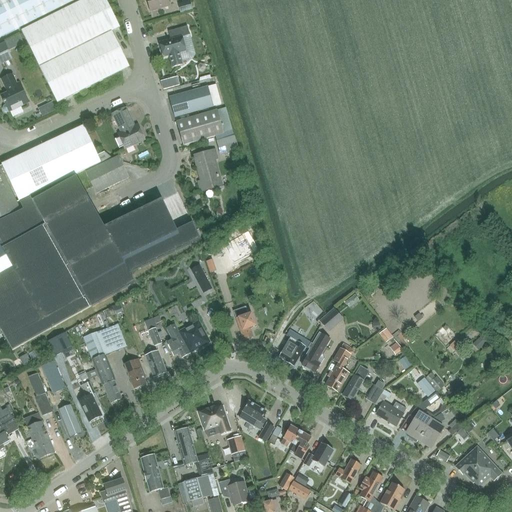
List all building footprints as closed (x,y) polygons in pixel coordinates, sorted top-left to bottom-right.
[(0,0),(0,39),(76,0),(0,0)] [(105,0),(84,0),(82,1),(21,31),(57,104),(122,72),(113,54),(120,50),(112,32),(120,28),(105,0)] [(167,0),(147,0),(150,10),(169,5),(167,0)] [(190,9),(187,0),(186,0),(177,3),(180,12),(190,9)] [(183,65),(180,53),(186,51),(183,38),(191,36),(188,27),(172,32),(174,39),(160,43),(164,57),(170,56),(173,67),(183,65)] [(4,46),(0,48),(0,63),(10,59),(4,46)] [(1,96),(6,105),(5,105),(4,106),(3,108),(3,111),(4,112),(6,113),(8,113),(9,112),(28,103),(19,83),(16,84),(11,74),(1,79),(8,93),(1,96)] [(208,88),(170,98),(175,117),(213,107),(221,105),(216,86),(208,88)] [(54,101),(49,104),(52,112),(58,109),(54,101)] [(135,127),(126,108),(114,114),(122,132),(119,133),(126,148),(145,139),(138,125),(135,127)] [(217,111),(217,110),(177,122),(184,146),(224,134),(224,133),(233,131),(226,108),(217,111)] [(83,126),(67,134),(84,171),(101,163),(83,126)] [(84,171),(67,134),(51,142),(68,179),(84,171)] [(217,141),(218,144),(221,155),(238,150),(234,136),(217,141)] [(68,179),(51,142),(34,149),(52,187),(68,179)] [(52,187),(34,149),(18,157),(36,194),(52,187)] [(218,159),(216,151),(195,157),(197,164),(199,163),(200,168),(198,169),(202,182),(199,182),(202,190),(223,185),(216,160),(218,159)] [(36,194),(18,157),(0,165),(0,167),(17,202),(19,201),(19,202),(30,197),(36,194)] [(96,194),(128,178),(118,157),(86,172),(96,194)] [(0,218),(20,209),(17,202),(0,167),(0,218)] [(0,329),(0,330),(1,332),(2,331),(13,351),(68,320),(92,307),(135,283),(76,177),(32,201),(30,197),(19,202),(19,201),(17,202),(20,209),(0,218),(0,329)] [(162,200),(105,228),(131,274),(201,240),(193,223),(177,231),(162,200)] [(200,267),(191,271),(203,294),(212,289),(200,267)] [(246,308),(234,313),(243,340),(253,337),(250,329),(256,327),(252,313),(248,314),(246,308)] [(344,320),(334,308),(319,321),(329,332),(344,320)] [(199,322),(179,332),(190,354),(210,343),(199,322)] [(116,325),(84,338),(100,381),(102,380),(111,402),(121,398),(112,376),(114,375),(106,354),(125,347),(116,325)] [(190,354),(179,332),(175,325),(167,329),(172,339),(166,342),(174,357),(179,354),(182,358),(190,354)] [(155,346),(162,344),(156,329),(149,331),(155,346)] [(294,333),(291,338),(279,358),(294,367),(305,347),(307,348),(311,343),(294,333)] [(331,339),(320,333),(306,355),(308,356),(302,365),(304,366),(304,368),(308,370),(309,369),(315,373),(321,364),(324,358),(323,354),(322,354),(331,339)] [(404,339),(400,334),(395,339),(405,351),(409,347),(403,340),(404,339)] [(395,356),(403,350),(397,343),(390,348),(395,356)] [(344,344),(341,349),(334,361),(338,363),(326,385),(337,392),(348,373),(343,370),(348,361),(349,358),(350,358),(354,352),(350,348),(344,344)] [(166,373),(158,351),(145,356),(154,378),(166,373)] [(31,363),(26,354),(19,358),(24,367),(31,363)] [(408,359),(404,354),(400,357),(404,362),(408,359)] [(144,379),(146,378),(139,360),(125,365),(134,389),(135,389),(138,392),(144,390),(144,386),(146,385),(144,379)] [(55,362),(44,367),(54,394),(55,394),(66,389),(55,362)] [(359,370),(357,372),(355,377),(354,376),(343,396),(352,401),(364,382),(363,382),(367,375),(359,370)] [(443,387),(436,378),(431,373),(425,378),(429,383),(437,392),(443,387)] [(36,397),(45,394),(38,374),(28,378),(36,397)] [(435,392),(424,379),(416,385),(428,398),(435,392)] [(101,405),(89,382),(83,385),(88,396),(79,401),(89,422),(101,416),(97,407),(101,405)] [(11,393),(7,384),(3,386),(7,395),(11,393)] [(374,404),(383,391),(374,385),(366,399),(374,404)] [(384,402),(386,398),(389,399),(392,395),(384,390),(382,394),(376,404),(381,407),(376,415),(396,426),(406,409),(396,403),(393,407),(384,402)] [(416,420),(408,433),(411,435),(409,437),(417,442),(418,440),(420,441),(432,420),(434,416),(427,412),(425,416),(420,413),(429,406),(430,407),(441,399),(436,393),(414,410),(410,416),(416,420)] [(43,416),(53,412),(45,394),(36,397),(35,398),(43,416)] [(266,413),(249,402),(239,418),(260,431),(266,421),(262,419),(266,413)] [(0,418),(1,420),(10,415),(6,408),(3,410),(0,404),(0,418)] [(59,410),(70,438),(82,433),(71,405),(59,410)] [(205,432),(218,427),(221,436),(231,432),(222,406),(215,408),(215,407),(198,413),(205,432)] [(24,420),(32,440),(47,434),(39,414),(24,420)] [(17,427),(13,419),(10,415),(1,420),(3,424),(0,426),(0,450),(4,448),(3,445),(9,441),(6,434),(17,427)] [(433,420),(432,420),(420,441),(431,448),(444,428),(438,424),(440,422),(434,419),(433,420)] [(452,436),(462,427),(458,422),(458,423),(455,420),(449,426),(452,429),(448,432),(452,436)] [(274,428),(267,424),(259,438),(265,442),(274,428)] [(294,444),(301,432),(290,425),(283,438),(284,439),(281,444),(286,447),(289,442),(294,444)] [(188,429),(175,433),(185,466),(198,463),(188,429)] [(312,438),(301,432),(294,444),(294,445),(290,451),(294,454),(293,456),(302,461),(310,446),(307,445),(312,438)] [(54,453),(47,434),(32,440),(39,459),(54,453)] [(274,445),(278,438),(273,434),(269,441),(274,445)] [(322,444),(312,461),(324,468),(334,451),(322,444)] [(503,474),(477,445),(466,454),(491,481),(492,479),(495,482),(503,474)] [(440,451),(436,457),(447,462),(450,457),(440,451)] [(245,452),(232,456),(234,463),(247,459),(245,452)] [(466,454),(456,463),(469,478),(471,477),(478,485),(479,484),(483,487),(491,481),(466,454)] [(154,455),(141,459),(150,493),(158,491),(160,500),(170,497),(168,488),(164,489),(154,455)] [(350,485),(361,466),(350,460),(344,471),(339,469),(335,476),(350,485)] [(372,472),(369,479),(366,478),(359,489),(363,491),(359,496),(366,500),(369,495),(372,497),(383,479),(372,472)] [(294,479),(286,474),(279,487),(287,492),(294,479)] [(188,502),(213,495),(208,476),(183,483),(188,502)] [(402,495),(407,487),(395,479),(391,486),(391,485),(382,499),(397,508),(403,496),(402,495)] [(106,492),(101,493),(104,503),(104,504),(105,503),(107,511),(118,511),(120,511),(131,511),(127,496),(125,491),(126,491),(122,480),(104,485),(106,492)] [(230,493),(234,506),(250,501),(245,482),(232,486),(230,480),(220,483),(223,495),(230,493)] [(311,491),(294,482),(289,491),(306,501),(311,491)] [(352,496),(346,492),(339,505),(344,508),(352,496)] [(407,511),(424,511),(429,504),(416,497),(407,511)] [(211,511),(222,511),(218,498),(209,501),(211,511)] [(280,511),(278,500),(263,504),(265,511),(280,511)]
